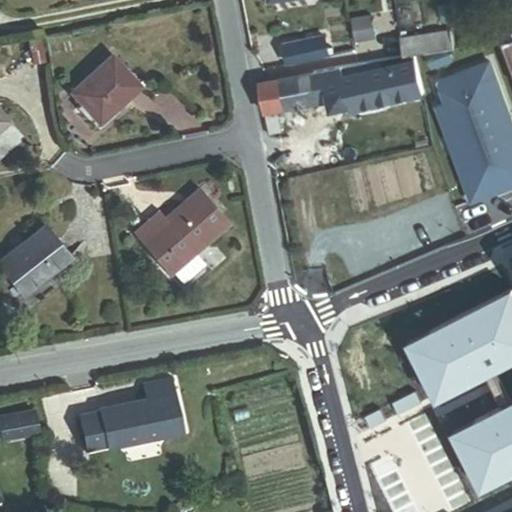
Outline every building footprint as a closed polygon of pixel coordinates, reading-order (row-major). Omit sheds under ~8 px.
[(371,40),(367,17),(348,21),(353,44),(371,40)] [(445,51),(453,50),(450,32),(400,39),(403,57),(415,55),(428,53),(445,51)] [(32,65),(45,62),(40,37),(27,39),(32,65)] [(284,66),(350,54),(347,37),(281,50),(284,66)] [(511,74),(511,41),(501,44),(511,74)] [(449,63),(445,51),(428,53),(433,68),(449,63)] [(423,93),(415,55),(403,57),(259,83),(264,115),(276,113),(328,101),(330,110),(349,106),(350,110),(423,93)] [(72,93),(99,123),(139,87),(112,56),(72,93)] [(511,127),(488,63),(437,82),(446,103),(437,106),(474,200),(503,190),(511,186),(511,127)] [(0,130),(9,123),(0,112),(0,130)] [(268,135),(279,133),(276,113),(264,115),(268,135)] [(194,254),(228,225),(198,189),(164,218),(159,212),(134,233),(170,275),(172,273),(181,283),(203,264),(194,254)] [(0,263),(0,265),(23,294),(69,258),(45,228),(0,263)] [(417,345),(441,390),(455,383),(458,389),(503,366),(500,360),(511,353),(511,346),(511,287),(428,331),(431,337),(417,345)] [(182,432),(172,379),(142,385),(145,401),(99,410),(99,411),(80,415),(86,449),(106,445),(106,447),(182,432)] [(511,402),(474,421),(477,428),(463,435),(485,480),(500,472),(503,479),(511,473),(511,402)] [(4,437),(36,431),(33,412),(1,417),(4,437)]
